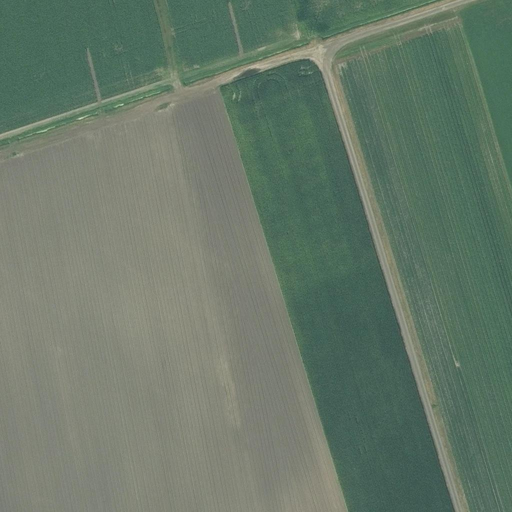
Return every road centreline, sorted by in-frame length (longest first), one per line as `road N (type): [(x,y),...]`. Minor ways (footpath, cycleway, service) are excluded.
road 1 (track): [(459,511),(320,48),(464,0)]
road 2 (track): [(320,48),(16,149)]
